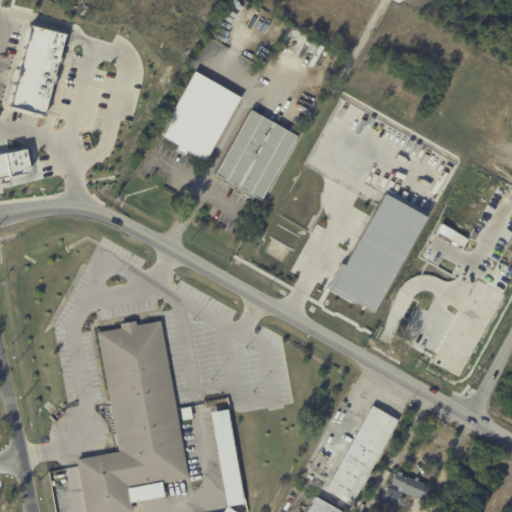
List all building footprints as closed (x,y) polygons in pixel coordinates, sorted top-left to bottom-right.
[(43,118),(64,33),(28,24),(6,107),(43,118)] [(241,100),(204,165),(186,154),(184,158),(175,153),(177,149),(158,139),(195,74),(241,100)] [(261,118),(297,139),(261,204),(254,199),(252,202),(243,197),(245,194),(231,187),(229,190),(221,185),(222,182),(215,178),(251,113),(261,118)] [(372,310),(330,287),(383,193),(425,216),(372,310)] [(422,266),(419,271),(411,267),(419,251),(427,255),(422,266)] [(444,265),(442,271),(440,271),(438,275),(431,272),(435,261),(444,265)] [(413,296),(402,290),(413,273),(424,279),(414,296),(413,296)] [(423,303),(427,305),(426,306),(433,311),(424,326),(419,323),(413,332),(406,328),(404,332),(397,327),(399,324),(397,323),(413,297),(423,303)] [(393,342),(399,320),(387,317),(381,339),(393,342)] [(161,484),(164,497),(130,503),(131,511),(85,511),(76,460),(118,452),(97,333),(121,328),(120,324),(135,321),(136,326),(160,321),(188,479),(161,483),(161,484)] [(398,420),(354,501),(348,498),(345,503),(342,500),(344,496),(339,493),(338,495),(335,493),(336,492),(327,487),(371,406),(398,420)] [(183,421),(180,409),(190,407),(193,419),(183,421)] [(245,504),(227,507),(210,413),(228,410),(245,504)] [(425,498),(420,497),(418,497),(418,498),(402,493),(397,508),(383,503),(387,488),(392,490),(394,486),(391,485),(395,473),(397,474),(397,472),(402,473),(401,477),(407,478),(407,477),(414,480),(415,477),(419,479),(418,482),(425,484),(424,487),(428,488),(425,498)] [(335,511),(304,511),(312,499),(335,511)]
